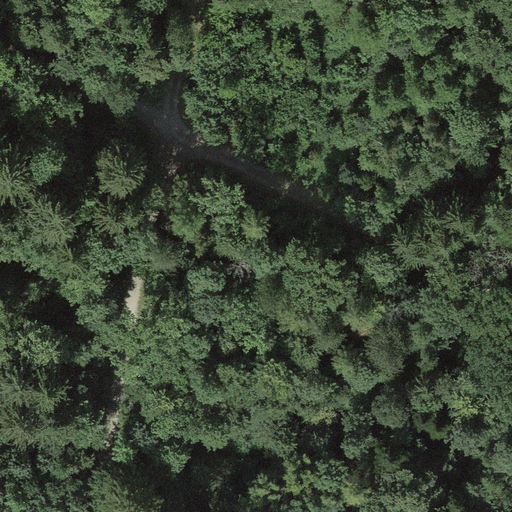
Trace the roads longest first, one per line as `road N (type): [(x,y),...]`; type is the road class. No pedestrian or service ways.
road 1 (track): [(0,34),(511,301)]
road 2 (track): [(205,0),(167,126),(97,511)]
